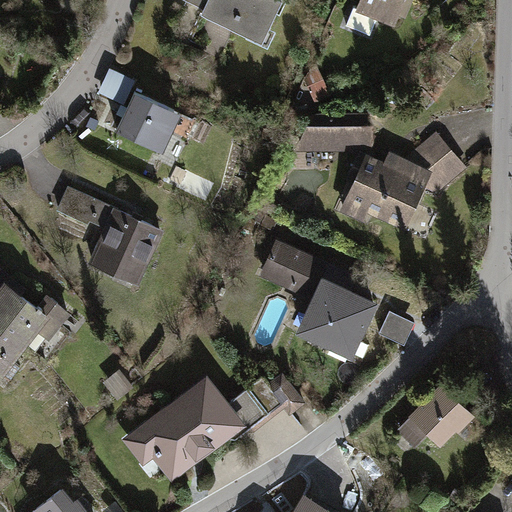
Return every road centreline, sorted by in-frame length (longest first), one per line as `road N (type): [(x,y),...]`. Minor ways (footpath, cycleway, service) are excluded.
road 1 (residential): [(206,511),(336,433),(505,279)]
road 2 (residential): [(123,0),(97,61),(52,121),(0,158)]
road 3 (residential): [(504,231),(511,45)]
